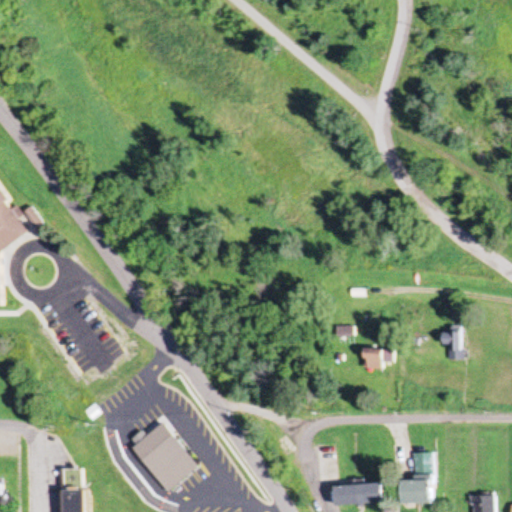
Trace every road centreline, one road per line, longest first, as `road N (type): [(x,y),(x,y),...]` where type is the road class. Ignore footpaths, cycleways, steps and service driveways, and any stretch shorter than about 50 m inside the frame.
road 1 (residential): [(290,511),(0,110)]
road 2 (residential): [(511,277),(442,227),(391,175),(378,114),(403,0)]
road 3 (residential): [(511,422),(296,419)]
road 4 (track): [(511,195),(378,114)]
